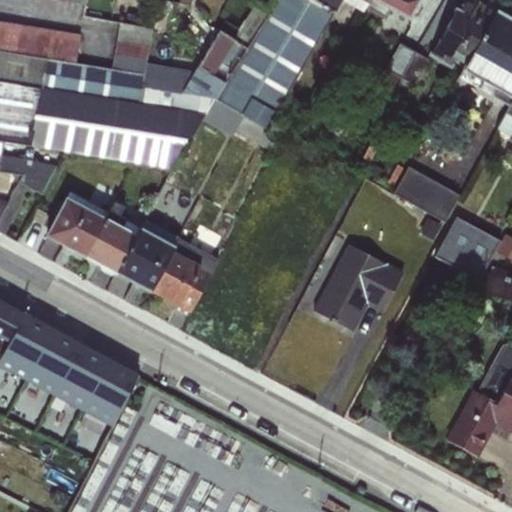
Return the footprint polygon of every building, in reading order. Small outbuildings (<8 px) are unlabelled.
[(338,3),(339,0),(275,0),(267,13),(253,5),(230,39),(217,31),(186,83),(166,78),(166,72),(144,68),(141,87),(212,99),(267,129),(338,3)] [(339,0),(338,3),(360,15),(363,10),(368,0),(339,0)] [(368,0),(363,10),(384,20),(389,12),(408,22),(420,0),(368,0)] [(454,60),(464,66),(494,11),(474,0),(458,0),(429,54),(450,66),(454,60)] [(511,97),(511,21),(494,11),(464,66),(458,76),(507,105),(511,97)] [(403,43),(391,66),(411,76),(423,53),(403,43)] [(450,218),(462,190),(451,185),(462,162),(420,144),(397,194),(450,218)] [(69,192),(47,235),(196,310),(223,255),(146,217),(141,228),(69,192)] [(453,223),(438,256),(472,271),(487,238),(453,223)] [(316,308),(367,333),(400,265),(350,240),(316,308)] [(511,343),(498,337),(455,441),(485,454),(498,423),(511,429),(511,343)] [(278,511),(166,454),(162,493),(165,499),(158,511),(278,511)]
